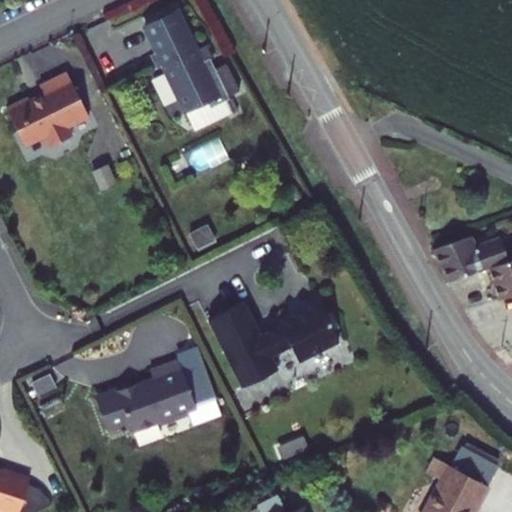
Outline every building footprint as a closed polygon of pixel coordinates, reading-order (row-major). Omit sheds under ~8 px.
[(182,3),(179,4),(202,50),(199,52),(203,58),(215,52),(215,53),(218,52),(211,39),(202,44),(182,3)] [(179,4),(150,19),(163,46),(161,47),(155,50),(161,62),(158,64),(159,65),(169,60),(192,107),(214,97),(216,102),(231,94),(235,92),(215,53),(215,52),(203,58),(199,52),(202,50),(179,4)] [(150,19),(147,21),(161,47),(163,46),(150,19)] [(95,113),(73,68),(46,81),(50,90),(36,97),(35,93),(13,104),(31,141),(50,132),(56,143),(78,132),(74,123),(72,119),(75,118),(77,121),(95,113)] [(214,97),(192,107),(202,127),(238,108),(231,94),(216,102),(214,97)] [(214,223),(196,232),(203,245),(221,237),(214,223)] [(496,265),(511,259),(511,254),(506,238),(480,247),(476,236),(442,247),(457,279),(496,265)] [(511,259),(496,265),(506,297),(511,295),(511,259)] [(248,298),(214,315),(248,382),(282,366),(275,352),(295,342),(302,358),(343,338),(337,326),(330,311),(323,298),(283,318),(284,321),(264,331),(248,298)] [(335,308),(330,311),(337,326),(342,323),(335,308)] [(106,389),(103,396),(112,424),(134,417),(137,425),(163,416),(165,412),(174,416),(193,410),(191,406),(201,403),(185,356),(157,365),(160,375),(125,387),(124,383),(106,389)] [(163,416),(137,425),(137,427),(164,418),(165,421),(193,412),(193,410),(174,416),(165,412),(163,416)] [(0,438),(3,430),(0,428),(0,503),(9,507),(24,511),(36,479),(37,474),(10,464),(9,467),(1,464),(0,462),(0,438)] [(473,511),(474,510),(471,509),(480,494),(486,497),(493,483),(439,452),(432,466),(448,475),(439,490),(438,490),(425,511),(473,511)] [(36,479),(24,511),(25,511),(35,511),(57,502),(56,498),(53,493),(50,489),(47,486),(43,483),(39,480),(36,479)] [(477,511),(486,497),(480,494),(471,509),(474,510),(477,511)] [(321,511),(316,502),(299,510),(295,502),(274,511),(321,511)] [(0,511),(7,511),(9,507),(0,503),(0,511)]
